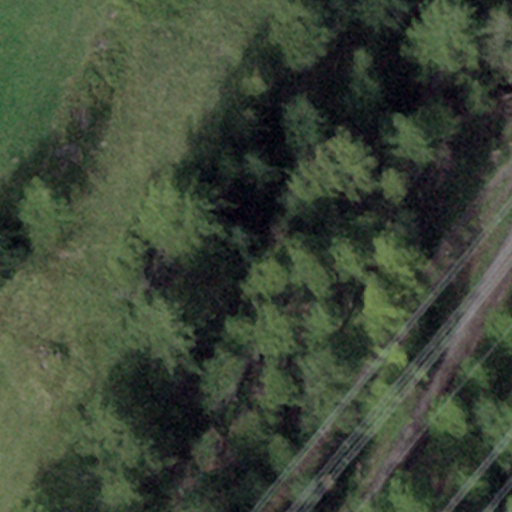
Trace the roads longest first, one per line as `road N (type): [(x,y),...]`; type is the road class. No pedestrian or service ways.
road 1 (track): [(272,511),(511,185)]
road 2 (track): [(511,188),(362,511)]
